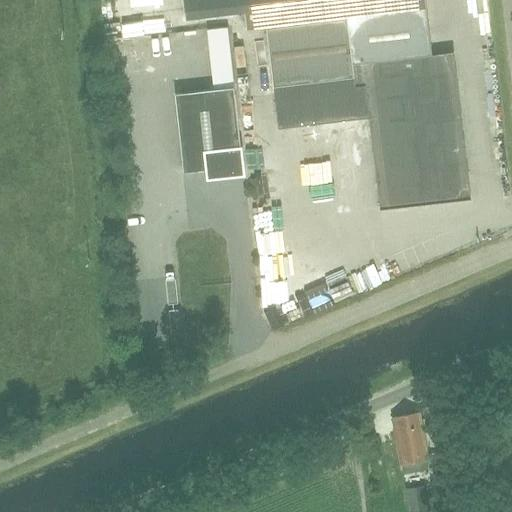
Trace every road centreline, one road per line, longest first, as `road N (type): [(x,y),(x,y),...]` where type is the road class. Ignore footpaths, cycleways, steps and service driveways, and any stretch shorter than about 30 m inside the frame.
road 1 (unclassified): [(511,249),(0,464)]
road 2 (unclassified): [(123,511),(511,348)]
